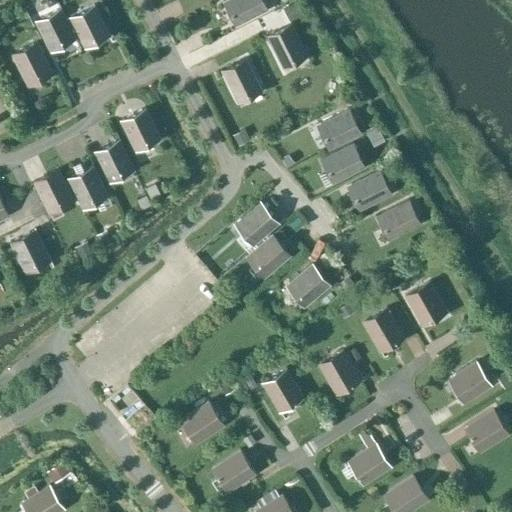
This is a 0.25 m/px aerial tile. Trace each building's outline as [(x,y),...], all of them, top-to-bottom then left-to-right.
[(264,0),(223,0),(236,26),(269,10),(264,0)] [(296,0),(294,0),(285,5),(291,18),(303,12),(296,0)] [(95,6),(71,18),(85,47),(109,35),(95,6)] [(61,9),(37,21),(51,51),(76,39),(61,9)] [(291,22),(265,35),(282,68),(308,55),(291,22)] [(38,43),(13,56),(28,85),(53,72),(38,43)] [(246,57),(221,69),(237,102),(262,90),(246,57)] [(0,96),(0,109),(1,113),(16,107),(10,93),(0,96)] [(145,107),(121,119),(135,148),(160,136),(145,107)] [(350,107),(318,123),(330,148),(363,132),(350,107)] [(376,126),(366,132),(373,146),(384,140),(376,126)] [(244,127),(234,133),(239,142),(249,137),(244,127)] [(120,138),(94,150),(109,180),(134,167),(120,138)] [(355,141),(322,157),(334,182),(368,166),(355,141)] [(288,155),(282,160),(286,165),(293,160),(288,155)] [(92,164),(67,177),(82,206),(107,194),(92,164)] [(48,210),(73,198),(59,168),(33,181),(48,210)] [(381,168),(349,184),(360,209),(393,193),(381,168)] [(155,183),(147,187),(152,196),(159,192),(155,183)] [(145,195),(139,198),(142,205),(149,202),(145,195)] [(0,198),(0,219),(8,215),(0,198)] [(411,198),(378,214),(390,239),(424,222),(411,198)] [(254,244),(269,231),(278,222),(260,202),(236,223),(254,244)] [(11,266),(20,262),(25,270),(49,258),(34,229),(10,241),(12,245),(2,250),(11,266)] [(107,231),(99,235),(104,243),(111,239),(107,231)] [(273,235),(248,256),(265,276),(290,255),(273,235)] [(86,241),(76,246),(82,256),(91,251),(86,241)] [(312,263),(288,284),(306,305),(330,283),(312,263)] [(394,271),(386,275),(392,286),(400,282),(394,271)] [(435,317),(433,314),(444,307),(429,281),(405,295),(422,324),(435,317)] [(349,301),(339,307),(344,315),(354,309),(349,301)] [(391,343),(404,336),(386,306),(362,320),(378,347),(389,340),(391,343)] [(355,346),(348,350),(353,359),(360,355),(355,346)] [(345,383),(347,386),(360,379),(342,349),(318,363),(334,390),(345,383)] [(458,388),(455,390),(463,402),(492,384),(477,360),(451,377),(458,388)] [(289,401),(291,404),(304,397),(286,367),(262,381),(277,407),(289,401)] [(511,380),(505,369),(497,375),(504,386),(511,380)] [(253,377),(246,380),(250,387),(257,383),(253,377)] [(228,378),(220,383),(224,391),(233,386),(228,378)] [(131,409),(145,399),(138,389),(124,399),(131,409)] [(180,419),(188,431),(191,429),(198,440),(224,423),(208,400),(180,419)] [(472,439),(475,437),(483,449),(509,432),(493,409),(464,427),(472,439)] [(367,429),(359,435),(367,447),(375,441),(367,429)] [(250,433),(244,437),(248,444),(255,440),(250,433)] [(376,442),(375,442),(350,458),(358,469),(355,472),(362,484),(391,465),(376,442)] [(219,480),(223,478),(230,489),(256,472),(240,449),(212,468),(219,480)] [(63,460),(48,470),(54,479),(69,469),(63,460)] [(460,472),(453,476),(460,487),(467,483),(460,472)] [(392,506),(395,504),(400,511),(407,511),(428,498),(413,475),(384,494),(392,506)] [(26,511),(57,511),(65,507),(50,484),(21,502),(26,511)] [(275,488),(256,500),(261,507),(252,511),(293,511),(281,493),(279,495),(275,488)]
